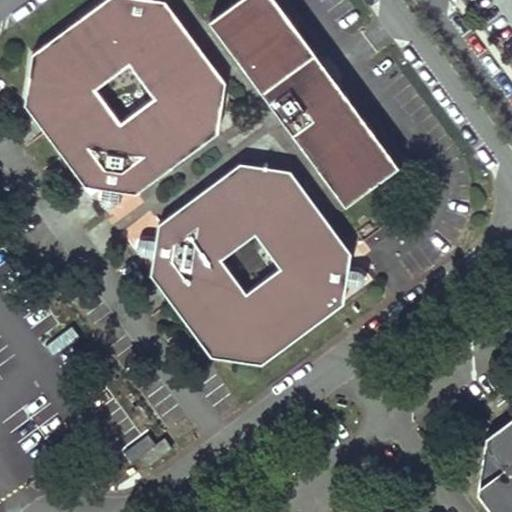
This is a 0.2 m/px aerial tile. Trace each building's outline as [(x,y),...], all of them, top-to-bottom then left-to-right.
[(100,0),(32,50),(24,102),(85,183),(111,186),(137,189),(218,130),(223,79),(165,0),(100,0)] [(278,0),(234,0),(209,19),(345,202),(399,162),(331,71),(278,0)] [(155,243),(151,272),(213,355),(262,361),(341,304),(347,271),(351,249),(291,169),(241,160),(158,221),(155,243)] [(485,437),(477,493),(489,508),(495,508),(493,511),(511,511),(511,416),(508,419),(508,426),(500,425),(485,437)] [(153,446),(138,456),(146,467),(161,456),(153,446)]
